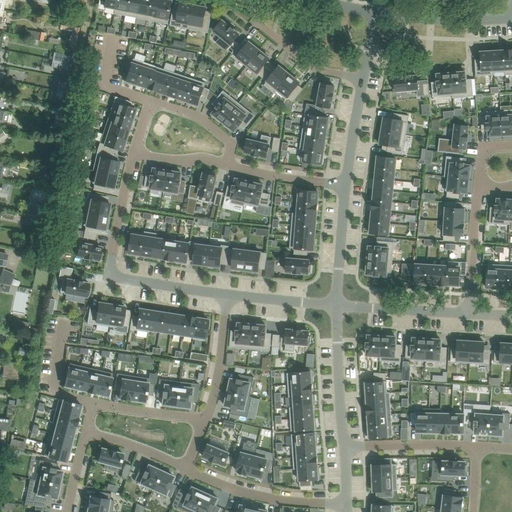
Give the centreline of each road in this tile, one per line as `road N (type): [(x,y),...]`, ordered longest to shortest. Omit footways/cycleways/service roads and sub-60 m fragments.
road 1 (residential): [(227,293),(109,273),(133,153)]
road 2 (residential): [(345,503),(250,495),(185,468)]
road 3 (residential): [(362,79),(314,68),(262,26),(257,0)]
road 4 (residential): [(336,305),(344,446)]
road 5 (residential): [(511,19),(374,13)]
road 6 (residential): [(469,312),(336,305)]
road 7 (residential): [(473,444),(344,446)]
road 8 (residential): [(227,293),(204,418)]
road 9 (residential): [(469,312),(479,186)]
road 10 (residential): [(344,184),(336,305)]
